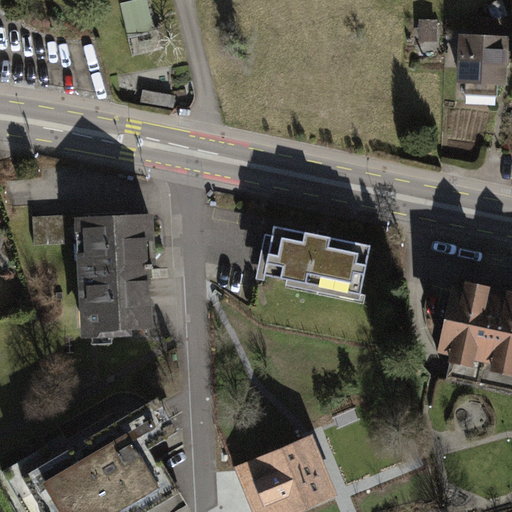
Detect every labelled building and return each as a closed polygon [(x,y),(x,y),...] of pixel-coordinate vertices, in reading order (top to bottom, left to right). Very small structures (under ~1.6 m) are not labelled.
[(159,54),(148,0),(142,0),(123,4),(133,59),(159,54)] [(511,61),(511,44),(463,42),(460,91),(510,94),(511,61)] [(152,212),(79,214),(83,334),(156,332),(152,212)] [(36,217),(37,244),(78,242),(76,215),(36,217)] [(379,252),(270,229),(258,290),(367,312),(379,252)] [(511,292),(453,281),(439,354),(511,368),(511,292)] [(164,511),(181,502),(160,466),(185,452),(158,407),(59,466),(51,452),(5,480),(24,511),(164,511)] [(230,469),(246,511),(293,511),(336,495),(312,436),(230,469)]
